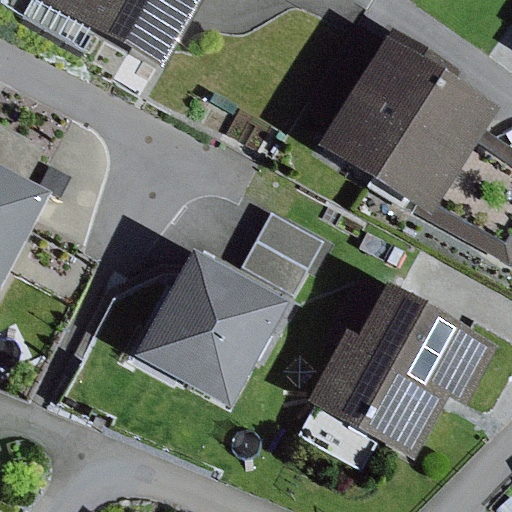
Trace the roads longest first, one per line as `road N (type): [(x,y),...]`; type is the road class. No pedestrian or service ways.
road 1 (residential): [(244,511),(0,411)]
road 2 (residential): [(0,57),(203,162)]
road 3 (residential): [(511,107),(337,0)]
